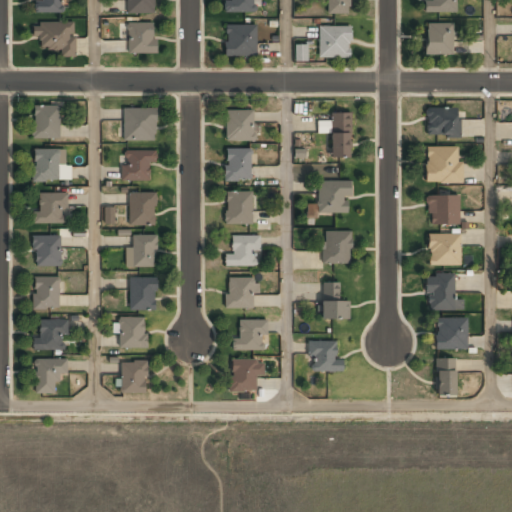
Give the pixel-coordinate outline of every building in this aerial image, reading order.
[(40,0),(40,2),(34,2),(34,13),(62,13),(62,0),(40,0)] [(153,0),(125,0),(125,14),(153,14),(153,0)] [(255,0),(230,0),(230,1),(224,1),(224,13),(255,13),(255,0)] [(326,0),(326,15),(350,15),(350,0),(326,0)] [(430,0),(430,1),(422,1),(422,13),(457,13),(457,0),(430,0)] [(74,23),(32,23),(32,38),(40,38),(40,50),(59,50),(59,57),(73,57),(74,23)] [(155,54),(155,24),(126,24),(126,54),(155,54)] [(424,56),(452,56),(452,25),(424,25),(424,56)] [(255,57),(255,26),(224,26),(224,57),(255,57)] [(317,59),(349,59),(349,28),(317,28),(317,59)] [(307,61),(307,44),(294,44),(294,61),(307,61)] [(32,139),(58,139),(58,106),(32,106),(32,139)] [(155,142),(155,109),(122,109),(122,142),(155,142)] [(424,109),(424,137),(458,137),(458,109),(424,109)] [(224,142),(252,142),(252,111),(224,111),(224,142)] [(349,114),(329,114),(329,158),(349,158),(349,114)] [(424,147),(424,184),(459,184),(459,147),(424,147)] [(64,167),(64,150),(32,150),(32,182),(57,182),(57,167),(64,167)] [(249,182),(249,150),(224,150),(224,182),(249,182)] [(148,181),(148,163),(155,163),(155,152),(121,152),(121,181),(148,181)] [(317,182),(317,205),(308,206),(308,214),(348,214),(348,181),(317,182)] [(251,225),(251,193),(224,193),(224,225),(251,225)] [(64,194),(38,194),(38,212),(31,212),(31,225),(64,225),(64,194)] [(154,194),(128,194),(128,226),(154,226),(154,194)] [(457,196),(425,196),(425,226),(457,226),(457,196)] [(104,224),(114,224),(113,207),(103,208),(104,224)] [(350,264),(350,232),(320,232),(320,264),(350,264)] [(426,266),(458,266),(458,235),(426,235),(426,266)] [(59,267),(59,237),(32,237),(32,267),(59,267)] [(124,268),(155,268),(155,237),(131,237),(131,249),(124,249),(124,268)] [(257,237),(230,237),(230,255),(223,255),(223,267),(257,267),(257,237)] [(453,275),(425,275),(425,312),(462,312),(462,300),(453,300),(453,275)] [(57,277),(32,277),(32,310),(57,310),(57,277)] [(155,311),(155,279),(128,279),(128,311),(155,311)] [(224,309),(253,309),(253,279),(224,279),(224,309)] [(348,302),(339,302),(339,283),(320,283),(320,320),(348,320),(348,302)] [(117,349),(144,349),(144,319),(117,319),(117,349)] [(434,320),(434,351),(465,351),(465,320),(434,320)] [(38,339),(31,339),(31,351),(65,351),(65,321),(38,321),(38,339)] [(238,339),(230,339),(230,352),(265,352),(265,321),(238,321),(238,339)] [(307,343),(307,372),(341,372),(341,360),(334,360),(334,343),(307,343)] [(65,375),(65,360),(32,361),(33,395),(54,394),(54,375),(65,375)] [(435,360),(435,396),(454,396),(454,360),(435,360)] [(255,361),(229,361),(229,393),(255,393),(255,361)] [(119,362),(119,395),(145,395),(145,362),(119,362)]
